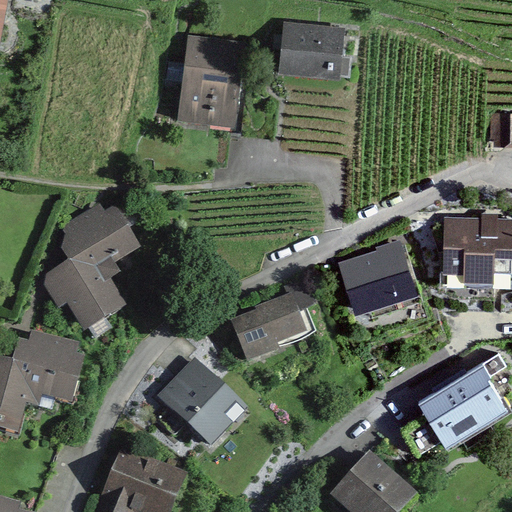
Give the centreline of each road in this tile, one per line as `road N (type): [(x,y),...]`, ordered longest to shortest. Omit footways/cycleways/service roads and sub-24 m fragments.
road 1 (residential): [(72,511),(117,393),(170,327),(511,159)]
road 2 (track): [(0,172),(64,183),(219,185)]
